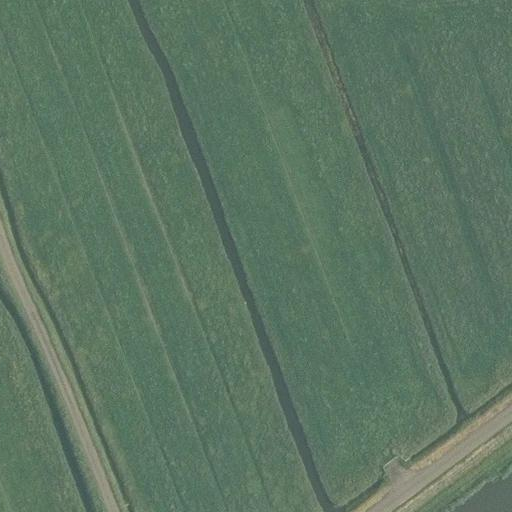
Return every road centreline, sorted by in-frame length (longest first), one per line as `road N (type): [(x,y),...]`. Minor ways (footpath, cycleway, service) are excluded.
road 1 (unclassified): [(111,511),(0,230)]
road 2 (unclassified): [(373,511),(511,411)]
